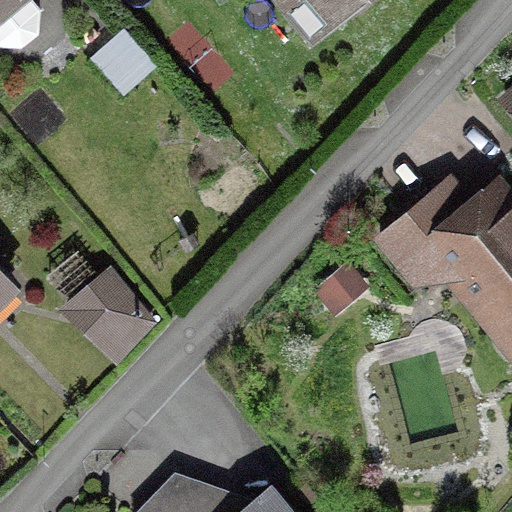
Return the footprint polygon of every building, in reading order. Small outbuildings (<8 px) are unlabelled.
[(0,0),(0,46),(17,48),(32,35),(35,10),(26,0),(0,0)] [(282,0),(289,7),(298,0),(306,0),(326,24),(354,0),(282,0)] [(511,90),(501,100),(511,114),(511,90)] [(511,214),(491,189),(458,217),(435,190),(376,239),(400,267),(428,244),(499,330),(497,346),(506,357),(511,357),(511,214)] [(111,355),(143,321),(107,276),(86,292),(101,309),(82,328),(111,355)] [(135,511),(182,511),(195,499),(171,475),(135,511)] [(280,511),(263,491),(236,511),(280,511)]
